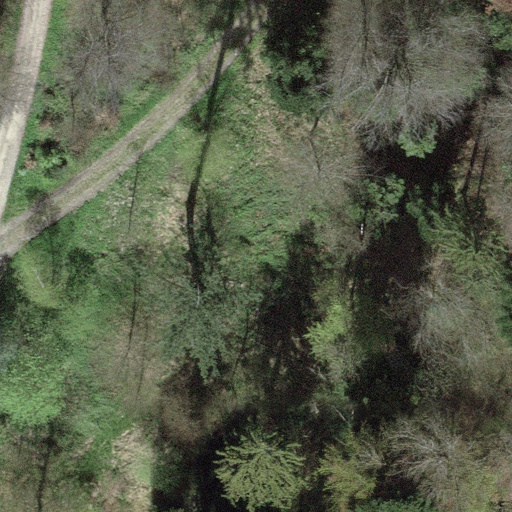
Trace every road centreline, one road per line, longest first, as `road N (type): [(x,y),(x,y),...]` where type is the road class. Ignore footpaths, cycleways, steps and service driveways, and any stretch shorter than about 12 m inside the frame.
road 1 (track): [(0,245),(150,123),(253,0)]
road 2 (track): [(0,177),(34,0)]
